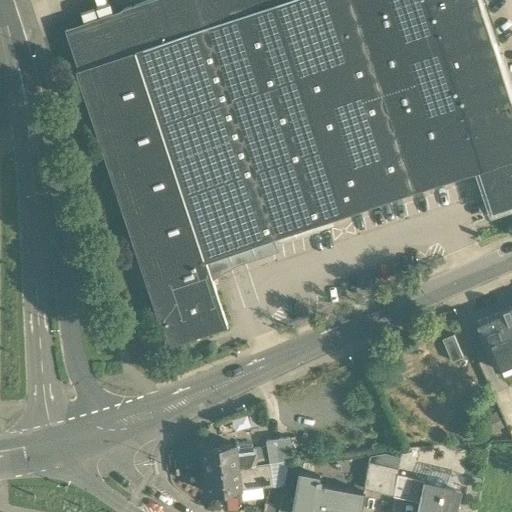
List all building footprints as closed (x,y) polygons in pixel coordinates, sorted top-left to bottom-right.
[(151,0),(122,10),(122,11),(65,30),(78,69),(76,70),(167,346),(227,326),(205,261),(479,170),(511,159),(511,108),(476,0),(151,0)] [(511,159),(479,170),(492,211),(511,204),(511,159)] [(502,315),(478,325),(496,369),(511,362),(511,307),(501,311),(502,315)] [(462,358),(453,336),(442,340),(451,362),(462,358)] [(384,395),(424,377),(414,356),(375,373),(384,395)] [(289,444),(267,447),(269,464),(287,462),(291,461),(289,444)] [(235,445),(203,449),(206,472),(238,468),(237,458),(236,451),(235,445)] [(267,447),(253,449),(254,456),(255,456),(256,465),(269,464),(267,447)] [(237,458),(254,456),(253,449),(236,451),(237,458)] [(254,456),(237,458),(238,468),(256,465),(255,456),(254,456)] [(287,462),(269,464),(272,486),(283,485),(287,462)] [(398,469),(369,463),(364,489),(393,495),(397,474),(398,469)] [(256,465),(238,468),(241,490),(272,486),(269,464),(256,465)] [(238,468),(206,472),(208,494),(241,490),(238,468)] [(319,476),(299,472),(291,511),(312,511),(318,483),(320,484),(321,480),(319,479),(319,476)] [(425,480),(397,474),(393,495),(419,500),(423,483),(424,483),(425,480)] [(320,484),(318,483),(312,511),(361,511),(365,493),(320,484)] [(424,483),(423,483),(419,500),(417,511),(455,511),(460,490),(424,483)]
